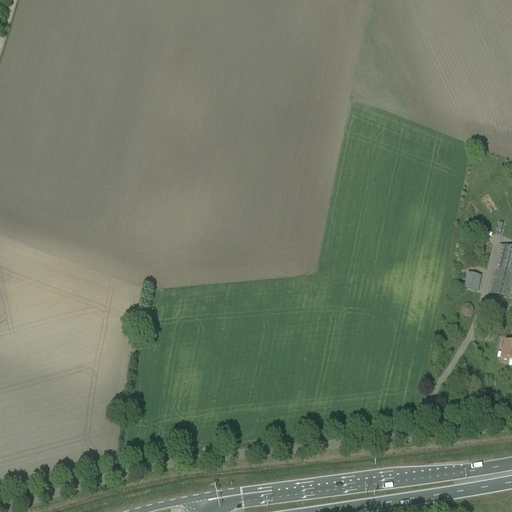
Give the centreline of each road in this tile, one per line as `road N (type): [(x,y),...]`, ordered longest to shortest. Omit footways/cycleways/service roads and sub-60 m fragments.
road 1 (unclassified): [(511,422),(191,457),(0,506)]
road 2 (primary): [(511,464),(206,498)]
road 3 (primary): [(323,511),(511,482)]
